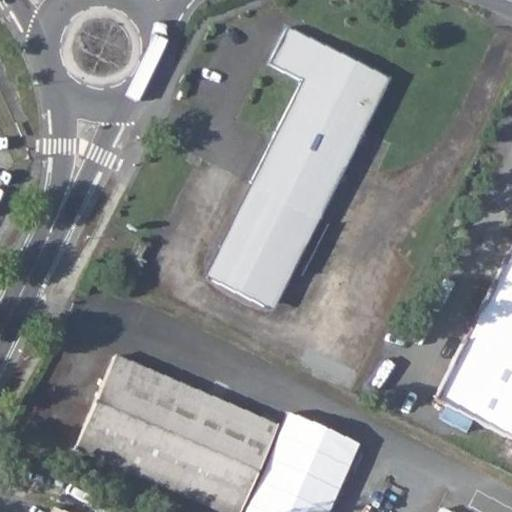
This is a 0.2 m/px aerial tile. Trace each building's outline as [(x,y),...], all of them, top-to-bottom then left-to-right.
[(260,186),(213,280),(264,306),(311,212),(320,216),(359,137),(388,78),(386,77),(315,43),(287,29),(269,64),(301,81),(273,138),(250,181),(260,186)] [(134,241),(128,252),(139,258),(145,247),(134,241)] [(465,416),(511,439),(511,244),(433,400),(465,416)] [(112,360),(74,448),(224,511),(238,511),(276,426),(113,356),(112,360)] [(246,511),(329,511),(360,445),(291,414),(246,511)] [(21,439),(16,450),(38,459),(42,448),(21,439)]
